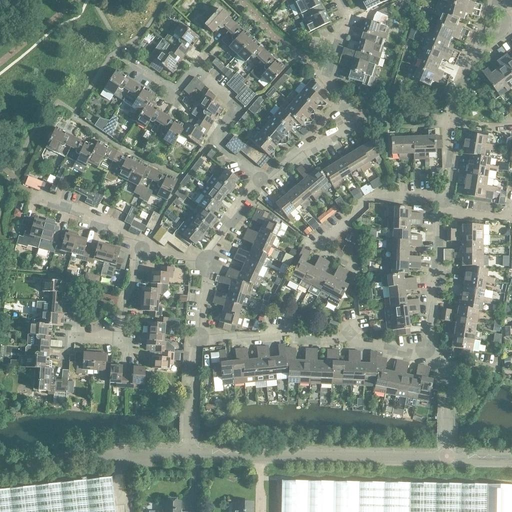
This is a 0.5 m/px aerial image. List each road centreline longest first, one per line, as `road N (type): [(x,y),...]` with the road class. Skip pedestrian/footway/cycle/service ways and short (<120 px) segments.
road 1 (unclassified): [(190,456),(448,458)]
road 2 (residential): [(340,0),(342,22),(326,74),(350,126),(262,181)]
road 3 (residential): [(193,348),(301,337),(429,349)]
road 4 (residential): [(262,181),(222,151),(216,134),(230,114),(227,100),(196,69),(172,90),(131,65)]
road 5 (residential): [(511,31),(466,68),(451,100),(442,202)]
road 6 (residential): [(347,264),(321,250),(361,203),(442,202)]
road 7 (residential): [(76,334),(128,332),(138,241)]
road 8 (residential): [(440,211),(429,349)]
road 9 (unclassified): [(61,458),(117,449),(190,456)]
